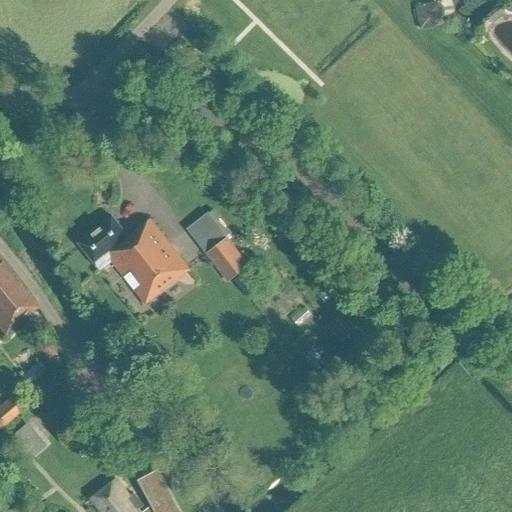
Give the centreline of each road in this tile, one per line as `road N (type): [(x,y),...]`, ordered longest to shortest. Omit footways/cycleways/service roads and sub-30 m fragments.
road 1 (unclassified): [(0,92),(157,97),(230,119),(276,145),(360,216),(511,382)]
road 2 (track): [(0,239),(201,511)]
road 3 (track): [(84,91),(167,0)]
